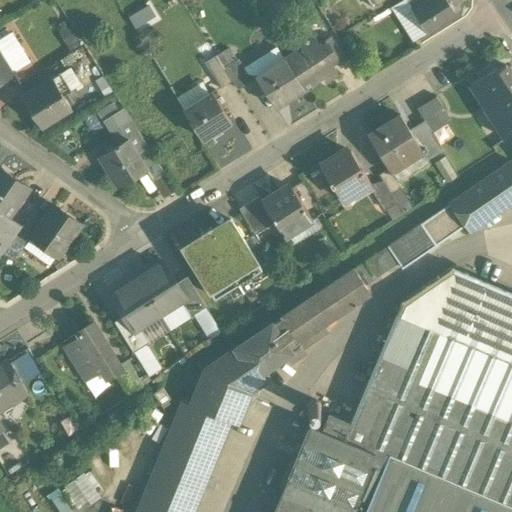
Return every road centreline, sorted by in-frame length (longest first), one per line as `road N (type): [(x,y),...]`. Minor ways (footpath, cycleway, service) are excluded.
road 1 (residential): [(140,238),(505,10)]
road 2 (residential): [(235,511),(278,419),(322,354),(392,290),(457,248),(511,237)]
road 3 (residential): [(0,135),(140,238)]
road 4 (residential): [(0,326),(140,238)]
